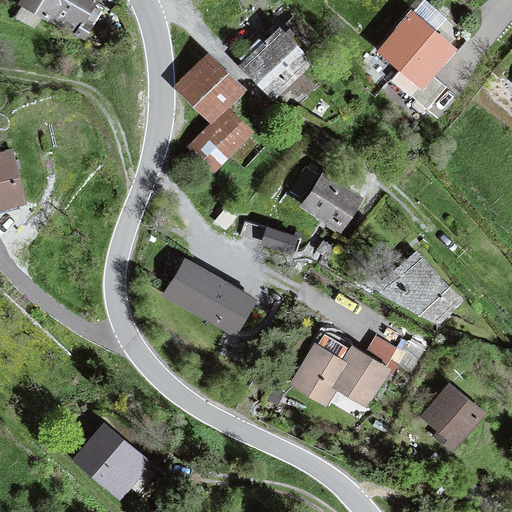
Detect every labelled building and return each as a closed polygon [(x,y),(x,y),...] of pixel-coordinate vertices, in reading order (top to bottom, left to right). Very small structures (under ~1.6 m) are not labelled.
[(104,1),(101,0),(11,0),(10,5),(85,39),(104,1)] [(314,52),(277,17),(241,60),(278,92),(314,52)] [(453,51),(412,17),(383,51),(424,85),(453,51)] [(3,146),(0,147),(0,211),(19,207),(3,146)] [(357,196),(315,171),(292,210),(337,233),(357,196)] [(242,235),(292,254),(298,238),(248,220),(242,235)] [(261,286),(181,246),(155,302),(234,342),(261,286)] [(467,296),(409,253),(379,301),(441,334),(467,296)] [(336,362),(307,341),(285,386),(329,411),(337,389),(371,407),(390,372),(345,347),(336,362)] [(482,411),(441,384),(417,423),(456,449),(482,411)] [(149,466),(92,423),(65,466),(120,511),(149,466)]
